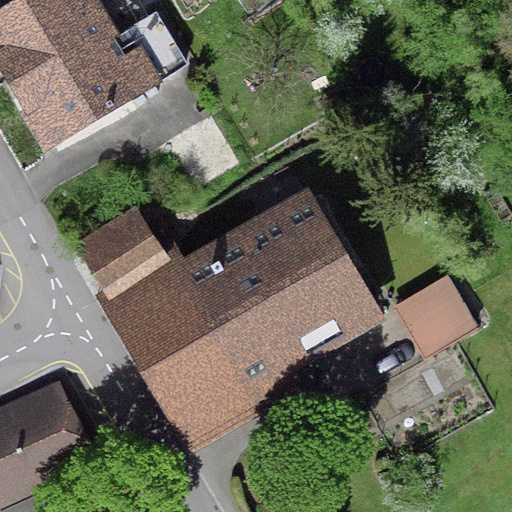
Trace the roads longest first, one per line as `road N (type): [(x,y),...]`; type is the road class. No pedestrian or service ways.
road 1 (residential): [(192,511),(77,316)]
road 2 (residential): [(77,316),(0,189)]
